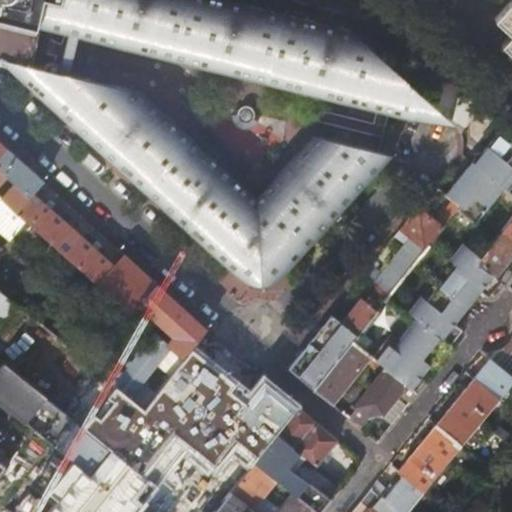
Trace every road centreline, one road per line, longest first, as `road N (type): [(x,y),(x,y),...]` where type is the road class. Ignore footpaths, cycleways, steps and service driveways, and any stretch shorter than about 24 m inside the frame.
road 1 (residential): [(0,106),(255,340)]
road 2 (residential): [(255,340),(452,121)]
road 3 (residential): [(379,455),(509,298)]
road 4 (residential): [(255,340),(269,365),(379,455)]
